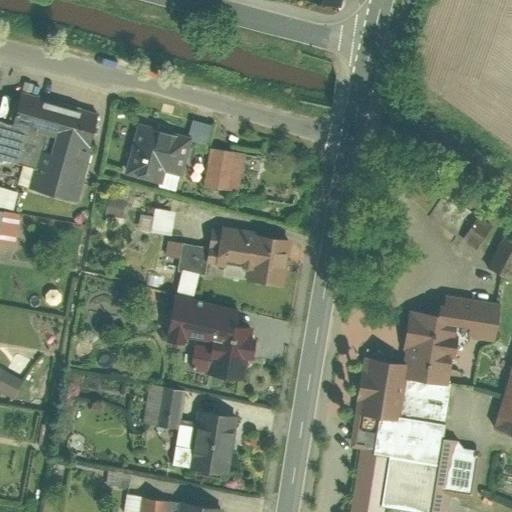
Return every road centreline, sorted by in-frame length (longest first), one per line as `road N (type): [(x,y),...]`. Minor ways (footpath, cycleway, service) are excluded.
road 1 (secondary): [(287,511),(353,140)]
road 2 (residential): [(353,140),(0,47)]
road 3 (tertiary): [(184,0),(372,48)]
